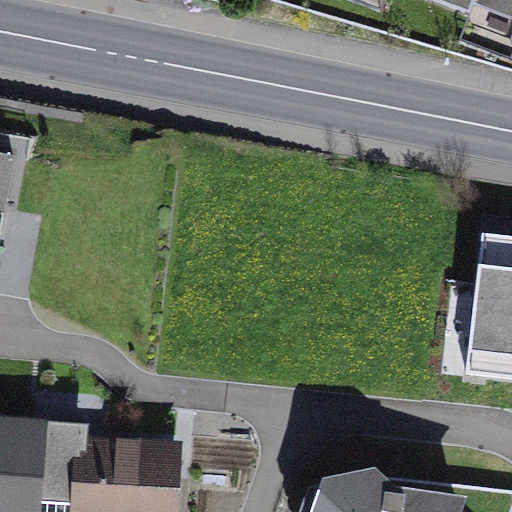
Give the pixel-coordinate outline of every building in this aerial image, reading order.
[(0,246),(15,156),(0,153),(0,246)] [(511,240),(484,238),(468,376),(511,381),(511,240)] [(83,430),(0,426),(0,511),(78,511),(83,445),(83,430)] [(169,511),(173,450),(83,445),(78,511),(169,511)] [(457,511),(459,508),(393,497),(374,478),(329,486),(332,511),(457,511)]
